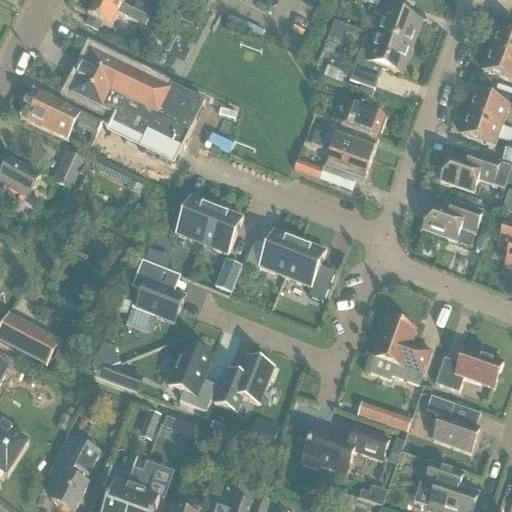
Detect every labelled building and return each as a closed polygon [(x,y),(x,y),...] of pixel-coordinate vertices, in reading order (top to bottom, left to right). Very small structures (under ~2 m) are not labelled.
[(145,29),(149,20),(111,0),(95,0),(87,16),(102,24),(111,29),(118,15),(145,29)] [(111,0),(149,20),(154,11),(133,0),(111,0)] [(379,0),(374,15),(384,19),(377,37),(412,50),(421,24),(402,17),(406,5),(391,0),(379,0)] [(102,24),(90,18),(85,28),(97,34),(102,24)] [(163,31),(150,24),(138,46),(152,53),(163,31)] [(511,36),(498,31),(491,52),(511,59),(511,36)] [(354,71),(350,83),(361,87),(359,94),(372,99),(379,80),(383,69),(402,76),(412,50),(377,37),(370,55),(360,52),(353,71),(354,71)] [(511,82),(511,59),(491,52),(484,73),(511,82)] [(102,111),(102,110),(122,69),(91,54),(71,95),(102,111)] [(323,79),(341,87),(346,74),(328,67),(323,79)] [(169,92),(122,69),(102,110),(125,121),(121,130),(143,141),(141,146),(152,151),(155,146),(178,158),(205,104),(172,87),(169,92)] [(67,142),(74,128),(79,115),(33,92),(20,119),(52,135),(67,142)] [(509,107),(476,95),(468,116),(501,128),(509,107)] [(387,120),(348,105),(340,126),(379,140),(387,120)] [(494,148),(501,128),(468,116),(461,137),(494,148)] [(102,128),(81,117),(75,129),(96,140),(102,128)] [(372,161),(379,140),(340,126),(333,146),(372,161)] [(322,150),(327,138),(315,134),(311,146),(322,150)] [(364,182),(372,161),(333,146),(325,167),(364,182)] [(54,183),(72,191),(85,163),(67,154),(54,183)] [(440,183),(474,195),(478,182),(505,192),(511,171),(511,169),(471,155),(468,165),(449,158),(440,183)] [(0,181),(0,186),(28,202),(41,177),(11,161),(0,181)] [(319,182),(344,191),(349,177),(324,168),(319,182)] [(93,184),(79,178),(73,191),(86,197),(93,184)] [(143,188),(131,183),(127,191),(139,196),(143,188)] [(370,202),(385,206),(388,194),(373,190),(370,202)] [(88,200),(104,207),(108,199),(92,192),(88,200)] [(511,192),(509,192),(502,212),(511,215),(511,192)] [(219,214),(193,204),(178,242),(204,252),(219,214)] [(461,231),(475,236),(484,213),(461,205),(457,216),(431,207),(423,232),(456,244),(461,231)] [(488,249),(495,213),(484,211),(477,247),(488,249)] [(245,223),(219,214),(204,252),(230,262),(245,223)] [(511,224),(508,223),(498,250),(510,254),(505,269),(511,271),(511,224)] [(300,244),(273,234),(259,273),(285,283),(300,244)] [(300,244),(285,283),(311,293),(326,254),(300,244)] [(156,265),(160,256),(149,251),(145,260),(156,265)] [(214,290),(230,296),(241,268),(226,262),(214,290)] [(163,272),(143,263),(132,290),(143,294),(136,311),(174,326),(185,298),(157,287),(163,272)] [(126,316),(131,305),(123,301),(118,312),(126,316)] [(0,332),(0,344),(47,370),(61,343),(9,315),(0,332)] [(416,350),(411,348),(416,333),(388,323),(374,360),(394,367),(391,377),(418,387),(422,377),(423,377),(431,354),(417,349),(416,350)] [(114,349),(104,344),(92,370),(94,377),(120,365),(114,349)] [(189,349),(185,347),(183,352),(182,352),(180,358),(180,359),(169,388),(185,393),(181,403),(207,414),(218,387),(204,381),(213,358),(212,358),(209,357),(209,356),(203,354),(202,354),(199,353),(198,353),(195,351),(189,349)] [(465,351),(460,366),(445,360),(435,387),(459,395),(464,381),(494,392),(503,365),(465,351)] [(7,358),(0,354),(0,388),(10,369),(3,365),(7,358)] [(283,369),(255,359),(248,377),(236,373),(225,404),(248,413),(252,402),(269,408),(283,369)] [(128,374),(94,377),(96,380),(122,390),(128,374)] [(107,399),(93,391),(89,399),(103,407),(107,399)] [(426,413),(442,418),(433,443),(470,456),(480,430),(450,420),(454,407),(431,398),(426,413)] [(357,418),(376,425),(382,427),(388,429),(393,415),(387,413),(382,411),(362,405),(357,418)] [(151,443),(160,418),(148,413),(139,438),(151,443)] [(178,423),(166,419),(163,429),(174,434),(178,423)] [(0,474),(7,479),(29,445),(0,426),(0,474)] [(318,472),(319,469),(346,478),(354,455),(382,464),(390,442),(355,430),(351,443),(316,431),(311,446),(309,445),(302,466),(318,472)] [(275,441),(253,432),(249,442),(271,451),(275,441)] [(55,465),(68,471),(51,503),(69,511),(74,511),(88,487),(81,483),(84,477),(88,478),(100,455),(69,439),(55,465)] [(404,443),(396,440),(389,463),(397,465),(404,443)] [(473,511),(479,495),(453,487),(457,474),(463,476),(464,476),(432,465),(425,487),(435,490),(428,511),(473,511)] [(129,511),(144,474),(133,471),(126,489),(114,484),(104,511),(129,511)] [(154,478),(144,474),(129,511),(155,511),(159,501),(147,496),(154,478)] [(248,511),(251,505),(258,486),(243,481),(231,511),(226,511),(218,509),(216,511),(248,511)] [(181,495),(175,510),(179,511),(203,511),(206,504),(181,495)] [(352,511),(357,502),(344,498),(338,511),(352,511)] [(269,511),(272,506),(256,499),(251,511),(269,511)]
